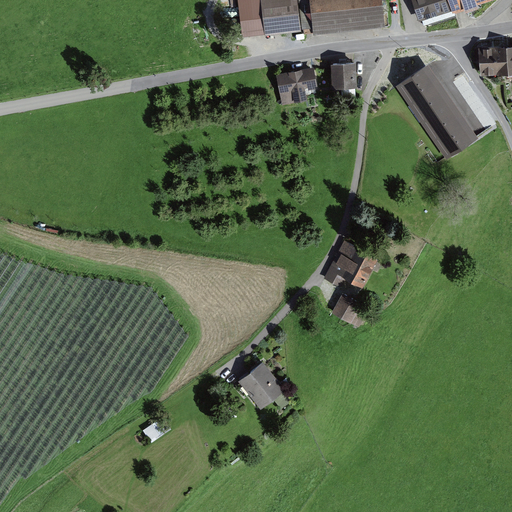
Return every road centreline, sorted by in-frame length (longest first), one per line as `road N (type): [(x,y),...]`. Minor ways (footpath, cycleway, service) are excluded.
road 1 (tertiary): [(0,110),(452,36)]
road 2 (track): [(223,375),(336,245),(364,106),(389,43)]
road 3 (unclassified): [(511,140),(452,36)]
